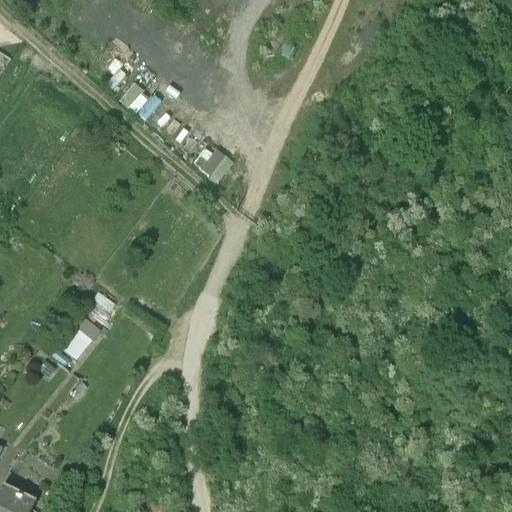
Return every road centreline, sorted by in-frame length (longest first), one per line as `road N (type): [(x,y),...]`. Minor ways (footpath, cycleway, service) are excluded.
road 1 (track): [(236,229),(0,12)]
road 2 (track): [(92,511),(146,374),(196,342)]
